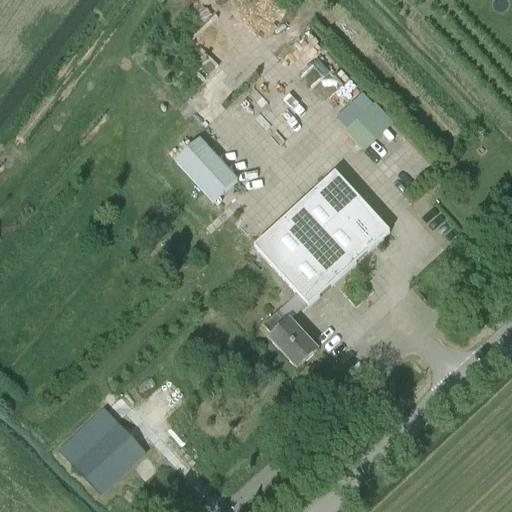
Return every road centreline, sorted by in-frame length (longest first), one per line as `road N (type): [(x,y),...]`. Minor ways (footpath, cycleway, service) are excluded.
road 1 (unclassified): [(226,511),(428,324)]
road 2 (tertiary): [(320,511),(469,373)]
